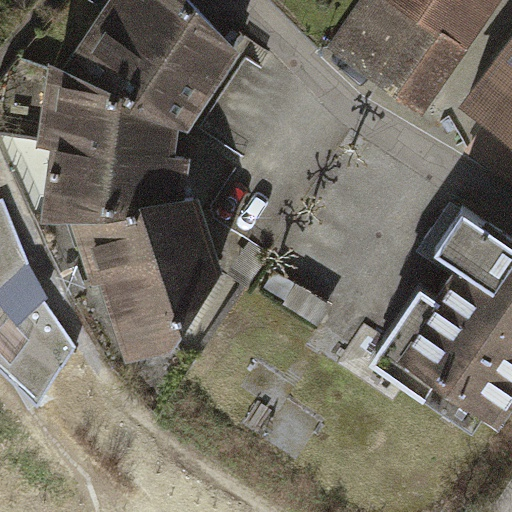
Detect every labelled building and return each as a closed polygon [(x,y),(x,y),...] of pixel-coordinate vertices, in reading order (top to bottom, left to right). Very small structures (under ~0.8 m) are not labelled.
[(215,89),(242,46),(197,0),(120,0),(110,16),(215,89)] [(432,113),(507,0),(373,0),(339,52),(432,113)] [(194,120),(215,89),(110,16),(72,73),(179,114),(194,120)] [(511,67),(504,61),(469,107),(492,124),(471,151),(511,181),(511,67)] [(174,154),(179,114),(72,73),(56,66),(46,141),(62,143),(174,154)] [(174,154),(62,143),(53,214),(80,212),(189,201),(192,156),(174,154)] [(3,199),(0,200),(0,364),(39,403),(76,349),(40,291),(3,199)] [(205,199),(189,201),(80,212),(100,279),(109,276),(218,239),(205,199)] [(423,287),(372,362),(425,397),(435,382),(497,424),(511,402),(511,242),(463,210),(435,251),(458,267),(438,297),(423,287)] [(227,264),(218,239),(109,276),(135,356),(183,340),(227,264)]
